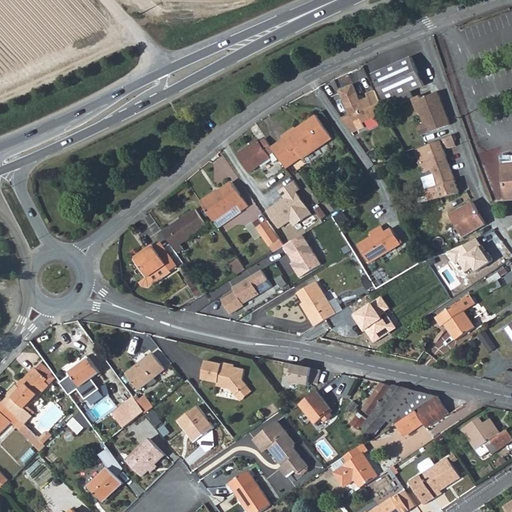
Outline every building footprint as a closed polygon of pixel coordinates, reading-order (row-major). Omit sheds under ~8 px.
[(390,110),(394,108),(414,100),(415,99),(412,93),(426,88),(414,59),(375,74),(390,110)] [(385,112),(375,89),(368,92),(369,96),(361,99),(360,100),(358,95),(359,94),(354,83),(340,89),(350,113),(351,114),(352,114),(355,120),(361,117),(363,121),(385,112)] [(422,96),(415,99),(414,100),(420,116),(423,115),(426,124),(422,126),(421,129),(423,137),(453,126),(441,94),(424,100),(422,96)] [(343,116),(355,133),(360,131),(355,120),(352,114),(351,114),(350,113),(343,116)] [(275,150),(278,154),(289,170),(325,146),(326,148),(335,142),(319,118),(311,124),(312,126),(300,134),(297,130),(283,139),(285,143),(275,150)] [(442,141),(445,149),(452,147),(452,148),(458,146),(454,137),(442,141)] [(272,158),(278,154),(275,150),(269,141),(263,145),(261,143),(239,157),(250,174),(273,160),(272,158)] [(445,149),(442,141),(419,149),(418,149),(419,155),(418,155),(423,167),(430,165),(439,187),(430,189),(433,201),(442,199),(461,194),(445,149)] [(231,213),(240,207),(244,212),(251,208),(235,184),(221,194),(222,195),(215,200),(213,197),(203,204),(217,223),(231,213)] [(442,199),(443,204),(462,198),(461,194),(442,199)] [(452,215),(464,239),(488,225),(475,203),(466,208),(452,215)] [(235,219),(244,212),(240,207),(231,213),(235,219)] [(197,210),(164,233),(178,253),(185,248),(183,245),(208,227),(197,210)] [(270,223),(260,230),(273,249),(283,242),(270,223)] [(374,236),(360,245),(371,263),(403,242),(394,228),(388,232),(384,226),(373,233),(374,236)] [(283,242),(273,249),(277,255),(287,248),(283,242)] [(148,251),(150,254),(138,261),(150,279),(169,266),(170,266),(174,271),(180,266),(164,243),(157,248),(155,245),(148,251)] [(136,258),(138,261),(150,254),(148,251),(136,258)] [(235,267),(242,277),(250,272),(243,261),(235,267)] [(169,266),(150,279),(145,283),(147,287),(153,288),(175,273),(174,271),(170,266),(169,266)] [(224,299),(233,314),(277,288),(266,269),(235,287),(238,291),(224,299)] [(511,270),(511,269),(482,280),(488,293),(511,283),(511,270)] [(341,314),(338,308),(321,282),(303,294),(309,304),(312,309),(309,310),(320,327),(341,314)] [(377,290),(373,284),(368,288),(372,293),(377,290)] [(442,319),(447,328),(450,327),(460,342),(479,330),(469,314),(480,307),(474,299),(442,319)] [(338,308),(341,314),(348,310),(344,304),(338,308)] [(500,349),(488,332),(481,336),(493,353),(500,349)] [(127,375),(140,390),(166,370),(154,354),(127,375)] [(73,375),(82,387),(93,379),(101,373),(91,358),(71,372),(73,375)] [(223,362),(207,360),(204,378),(220,380),(219,384),(233,386),(237,392),(249,383),(244,378),(246,367),(236,365),(231,364),(231,362),(223,360),(223,362)] [(321,370),(287,363),(285,374),(291,375),(290,382),(309,386),(310,383),(318,385),(321,370)] [(4,402),(21,419),(25,423),(32,416),(26,409),(55,382),(51,378),(55,374),(44,364),(38,369),(37,368),(24,381),(25,382),(21,387),(18,385),(10,393),(11,395),(4,402)] [(73,375),(62,383),(71,396),(79,390),(86,400),(101,389),(93,379),(82,387),(73,375)] [(242,398),(254,389),(249,383),(237,392),(242,398)] [(418,401),(419,399),(422,392),(394,385),(392,387),(383,383),(365,410),(373,415),(370,419),(363,429),(376,438),(399,407),(406,413),(418,400),(418,401)] [(418,401),(425,406),(438,397),(422,392),(419,399),(418,401)] [(319,393),(302,407),(317,425),(334,411),(319,393)] [(450,414),(438,397),(425,406),(411,416),(419,429),(420,432),(429,430),(431,429),(430,428),(450,414)] [(126,427),(146,412),(136,398),(115,413),(126,427)] [(21,419),(4,402),(3,401),(0,404),(0,432),(12,421),(15,424),(21,419)] [(181,423),(197,444),(216,430),(200,409),(181,423)] [(353,424),(361,432),(363,429),(370,419),(362,413),(353,424)] [(411,416),(395,427),(391,430),(399,442),(419,429),(411,416)] [(479,449),(488,443),(505,433),(500,425),(498,427),(493,419),(488,423),(483,417),(465,429),(479,449)] [(86,430),(76,419),(69,426),(79,437),(86,430)] [(280,422),(257,439),(267,452),(272,448),(283,462),(284,461),(287,465),(283,468),(289,477),(298,470),(302,474),(306,475),(310,471),(311,467),(297,449),(297,448),(298,444),(280,422)] [(511,434),(509,430),(505,433),(488,443),(495,454),(511,443),(511,434)] [(128,460),(145,476),(167,455),(151,438),(128,460)] [(366,455),(371,452),(367,445),(346,458),(351,465),(337,474),(347,487),(358,480),(364,489),(381,477),(366,455)] [(110,448),(98,457),(109,469),(117,477),(125,468),(110,448)] [(443,493),(442,491),(462,477),(448,457),(435,466),(431,461),(428,460),(420,466),(420,469),(424,474),(411,483),(426,505),(443,493)] [(112,492),(114,494),(124,484),(117,477),(109,469),(90,487),(103,501),(112,492)] [(0,489),(1,490),(3,488),(10,481),(1,471),(0,471),(0,489)] [(248,511),(263,511),(264,511),(272,507),(250,472),(231,484),(236,493),(248,511)] [(226,487),(232,495),(236,493),(231,484),(226,487)] [(413,500),(408,492),(395,501),(394,499),(374,511),(411,511),(412,511),(407,504),(413,500)] [(412,511),(418,507),(413,500),(407,504),(412,511)]
